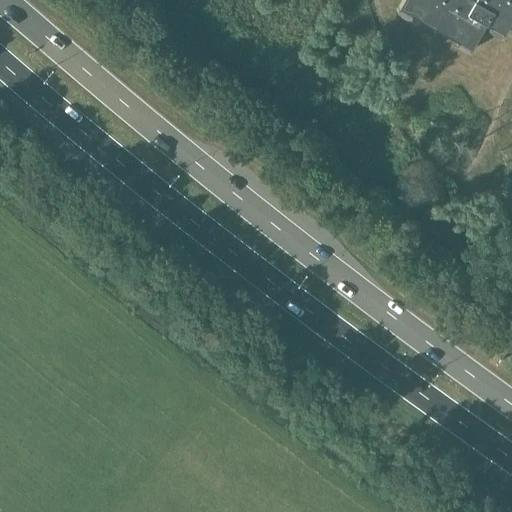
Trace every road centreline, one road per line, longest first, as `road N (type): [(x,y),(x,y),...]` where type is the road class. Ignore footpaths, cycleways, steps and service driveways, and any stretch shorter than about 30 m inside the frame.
road 1 (trunk): [(511,404),(324,264),(3,0)]
road 2 (trunk): [(0,61),(301,311),(511,460)]
